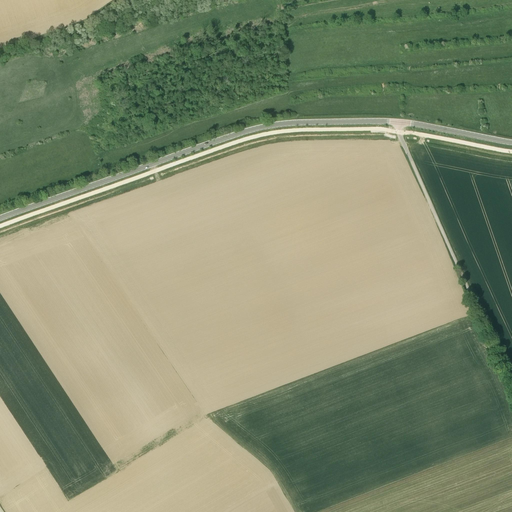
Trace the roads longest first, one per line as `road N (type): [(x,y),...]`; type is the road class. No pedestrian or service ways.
road 1 (tertiary): [(0,217),(263,126),(397,122)]
road 2 (unclassified): [(511,388),(397,122)]
